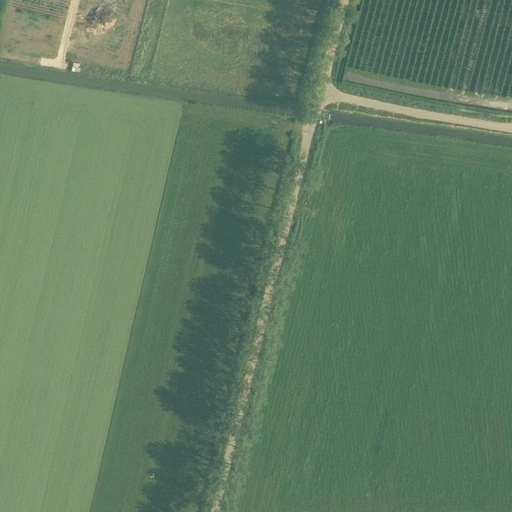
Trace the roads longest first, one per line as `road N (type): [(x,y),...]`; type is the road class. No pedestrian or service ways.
road 1 (unclassified): [(214,511),(320,94)]
road 2 (unclassified): [(511,128),(320,94)]
